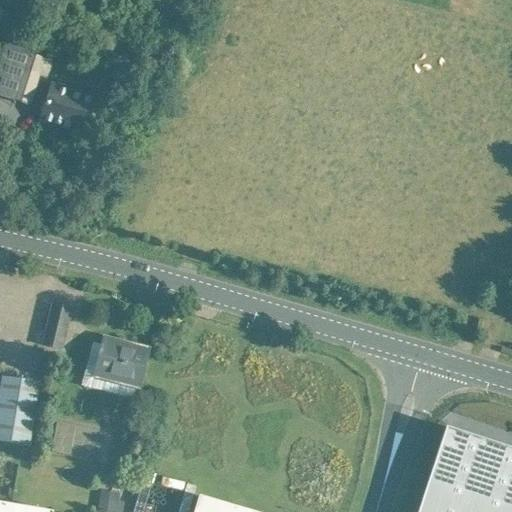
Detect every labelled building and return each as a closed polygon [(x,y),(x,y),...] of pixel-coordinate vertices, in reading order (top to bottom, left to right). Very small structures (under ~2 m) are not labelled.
[(0,75),(0,96),(13,101),(28,106),(37,78),(47,81),(52,62),(9,48),(0,75)] [(109,89),(120,96),(132,74),(121,68),(109,89)] [(39,124),(76,135),(80,122),(91,126),(99,101),(51,86),(45,105),(39,124)] [(50,307),(41,348),(60,352),(70,312),(50,307)] [(131,350),(103,343),(98,362),(92,390),(134,402),(148,350),(132,346),(131,350)] [(2,379),(0,391),(0,443),(29,448),(39,385),(2,379)] [(422,511),(511,511),(511,450),(450,430),(422,511)] [(244,511),(197,498),(193,511),(244,511)]
